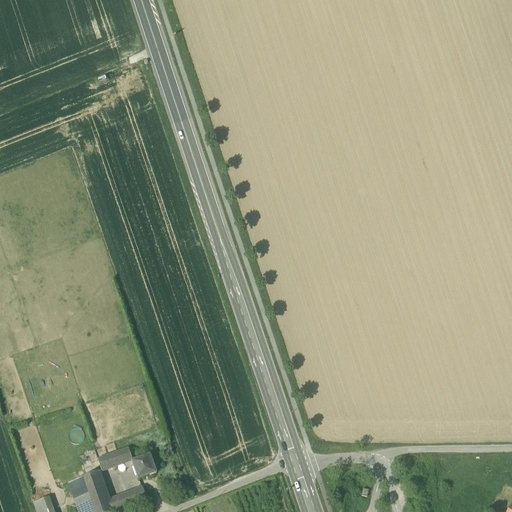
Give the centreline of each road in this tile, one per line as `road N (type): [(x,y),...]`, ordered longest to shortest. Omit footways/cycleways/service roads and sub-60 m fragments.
road 1 (primary): [(300,463),(142,0)]
road 2 (unclassified): [(170,511),(300,463)]
